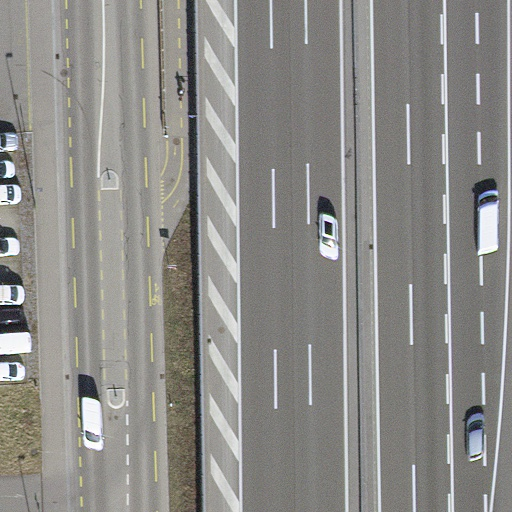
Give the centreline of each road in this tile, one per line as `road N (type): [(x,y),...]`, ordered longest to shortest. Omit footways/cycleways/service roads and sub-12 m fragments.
road 1 (primary): [(120,511),(104,0)]
road 2 (motorway): [(435,511),(427,0)]
road 3 (motorway): [(289,0),(295,511)]
